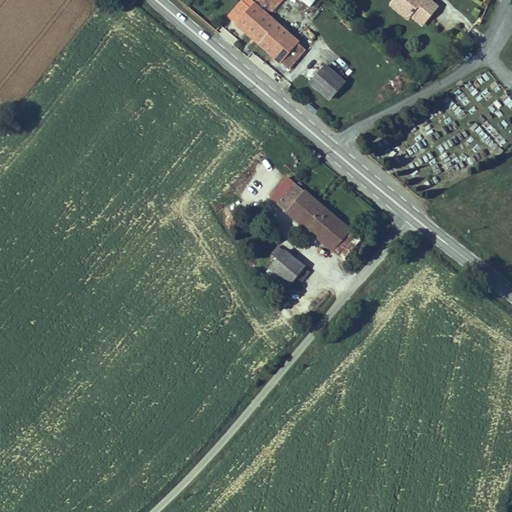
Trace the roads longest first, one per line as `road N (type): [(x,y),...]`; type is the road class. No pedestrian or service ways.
road 1 (unclassified): [(153,511),(409,213)]
road 2 (residential): [(331,149),(468,68),(505,0)]
road 3 (primary): [(154,0),(331,149)]
road 4 (primary): [(409,213),(511,292)]
